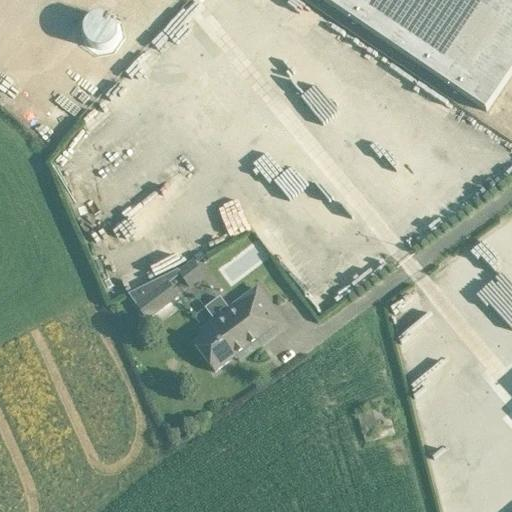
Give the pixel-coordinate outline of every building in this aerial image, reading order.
[(511,0),(321,0),(470,101),(487,112),(500,92),(511,100),(511,0)] [(108,13),(84,27),(98,50),(122,36),(108,13)] [(511,214),(485,234),(476,249),(484,254),(492,249),(497,252),(511,253),(511,214)] [(216,258),(230,281),(269,257),(256,234),(216,258)] [(204,336),(194,343),(213,370),(217,375),(239,360),(235,355),(256,339),(263,347),(287,329),(257,290),(229,311),(220,298),(205,309),(213,320),(217,326),(204,336)] [(417,410),(431,425),(469,390),(455,375),(417,410)] [(367,443),(394,435),(386,408),(359,416),(367,443)]
